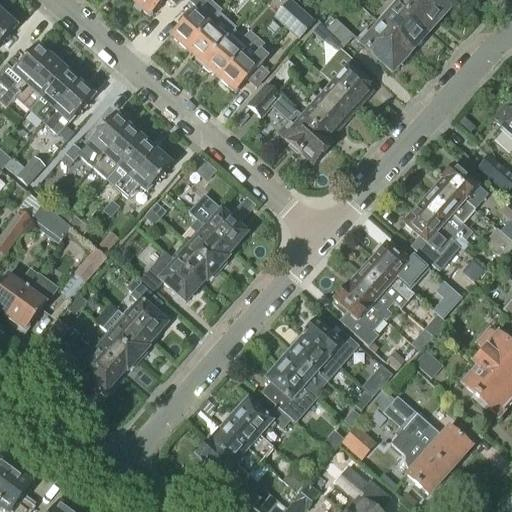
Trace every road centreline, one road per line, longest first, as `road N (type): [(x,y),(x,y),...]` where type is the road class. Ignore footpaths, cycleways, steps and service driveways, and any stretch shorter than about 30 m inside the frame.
road 1 (residential): [(324,240),(52,0)]
road 2 (residential): [(109,479),(324,240)]
road 3 (residential): [(324,240),(511,24)]
road 4 (residential): [(109,479),(0,398)]
